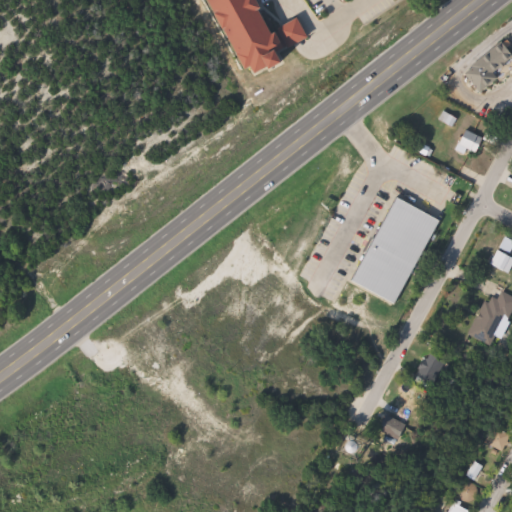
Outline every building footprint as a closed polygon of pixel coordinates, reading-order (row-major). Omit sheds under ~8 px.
[(199,0),(246,83),(283,63),(278,53),(304,38),(294,21),(270,34),(251,0),(199,0)] [(507,73),(483,114),(467,105),(491,64),(507,73)] [(486,137),(481,153),(462,147),(467,131),(486,137)] [(404,305),(356,283),(398,196),(445,219),(404,305)] [(511,320),(501,347),(477,337),(483,323),(490,326),(504,292),(511,295),(511,320)] [(456,365),(442,386),(422,373),(436,352),(456,365)] [(412,442),(385,431),(392,415),(419,426),(412,442)] [(453,511),(458,503),(473,511),(453,511)]
